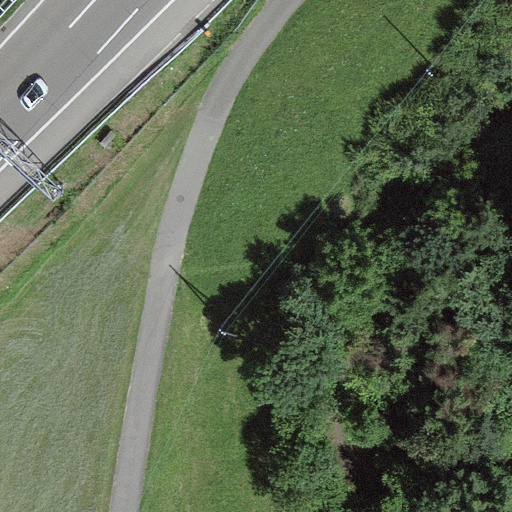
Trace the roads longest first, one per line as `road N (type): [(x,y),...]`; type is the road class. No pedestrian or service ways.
road 1 (track): [(186,184),(327,348),(358,508),(370,511)]
road 2 (motorway): [(0,117),(116,0)]
